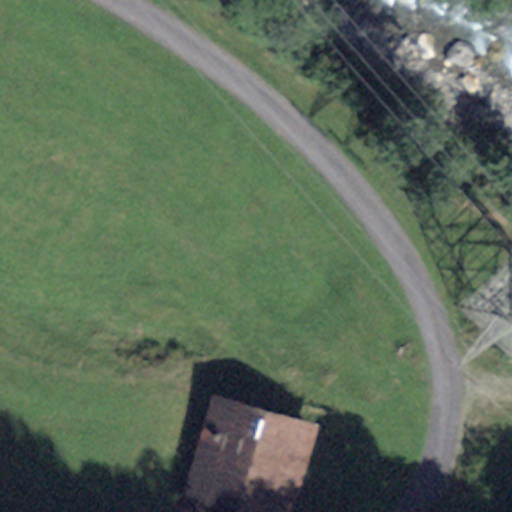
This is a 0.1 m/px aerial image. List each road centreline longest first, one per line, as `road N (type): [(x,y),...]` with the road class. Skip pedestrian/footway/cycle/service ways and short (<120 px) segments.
road 1 (residential): [(449,383),(420,283),(357,189),(239,85),(117,0)]
road 2 (track): [(408,511),(443,454),(449,383)]
